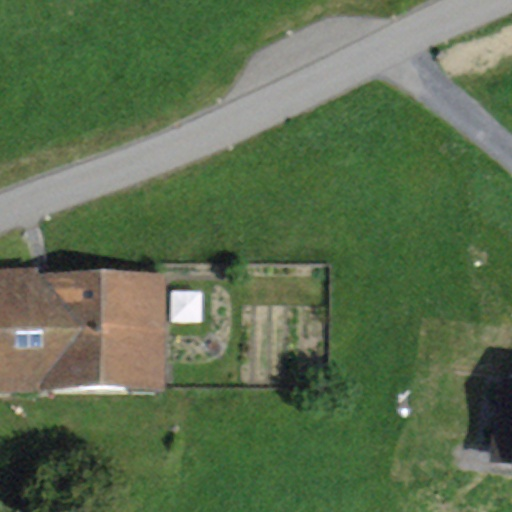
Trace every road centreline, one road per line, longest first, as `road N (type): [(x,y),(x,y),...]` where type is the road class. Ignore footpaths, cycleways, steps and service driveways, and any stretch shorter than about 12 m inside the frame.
road 1 (unclassified): [(499,0),(181,157),(0,225)]
road 2 (track): [(386,55),(511,161)]
